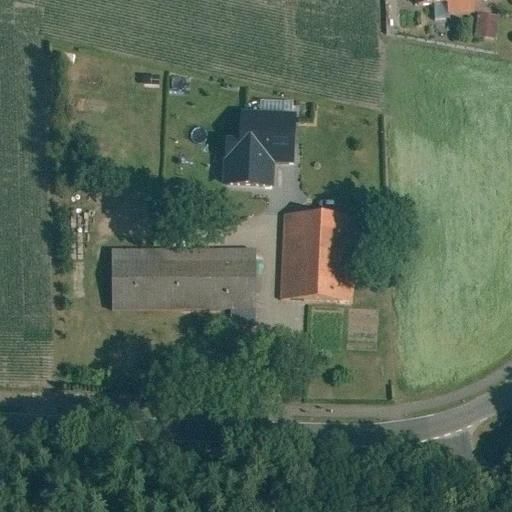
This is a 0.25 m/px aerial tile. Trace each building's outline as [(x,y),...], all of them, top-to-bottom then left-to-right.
[(414,0),(415,6),(443,5),(443,14),(473,14),(472,0),(414,0)] [(474,40),(496,42),(498,10),(476,9),(474,40)] [(292,165),(294,114),(238,112),(237,139),(224,138),(222,189),(272,190),(273,165),(292,165)] [(103,156),(105,203),(170,199),(167,152),(103,156)] [(286,214),(283,293),(282,299),(353,302),(356,217),(286,214)] [(113,253),(113,316),(235,315),(236,334),(263,334),(262,252),(113,253)] [(338,341),(338,362),(379,362),(379,309),(343,309),(343,329),(316,329),(316,310),(301,310),(300,392),(319,392),(319,341),(338,341)]
